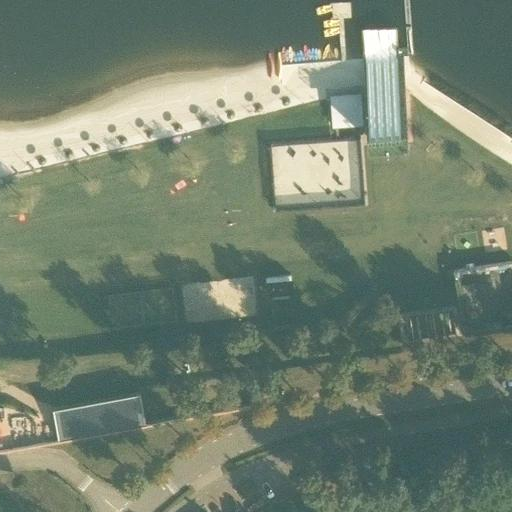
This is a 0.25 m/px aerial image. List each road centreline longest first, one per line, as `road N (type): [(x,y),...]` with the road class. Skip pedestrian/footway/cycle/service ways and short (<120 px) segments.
road 1 (tertiary): [(145,511),(226,447),(290,419),(511,385)]
road 2 (unclassified): [(0,463),(55,461),(117,511)]
